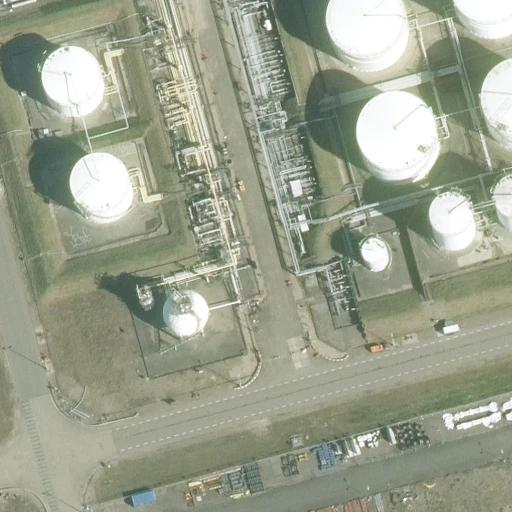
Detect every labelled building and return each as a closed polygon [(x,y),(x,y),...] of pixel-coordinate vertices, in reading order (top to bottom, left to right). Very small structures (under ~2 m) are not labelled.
[(408,41),(409,34),(408,26),(405,17),(401,8),(396,2),(393,0),(333,0),(331,2),(326,8),(321,17),(319,26),(318,34),(319,41),(321,51),(326,59),(332,66),(340,72),(349,76),(358,79),(366,79),(374,78),(383,74),(389,71),(396,65),(401,59),(405,51),(408,41)] [(511,0),(453,0),(453,7),(458,19),(465,29),(476,36),(488,39),(500,38),(511,34),(511,33),(511,0)] [(53,111),(63,116),(74,117),(86,114),(95,107),(101,97),(103,85),(100,74),(93,64),(86,59),(76,56),(67,56),(58,59),(50,65),(45,72),(42,83),(42,93),(46,103),(53,111)] [(487,132),(495,143),(504,150),(511,153),(511,79),(500,85),(491,95),(485,107),(484,120),(487,132)] [(444,152),(445,141),(444,132),(442,124),(438,117),(433,110),(425,104),(419,100),(411,97),(402,96),(392,96),(383,99),(375,103),(368,108),(361,117),(357,124),(355,132),(354,141),(354,149),(357,159),(360,165),(366,173),(373,179),(380,183),(388,186),(398,187),(409,186),(416,184),(423,181),(431,175),(437,168),(441,160),(444,152)] [(80,215),(87,220),(98,223),(109,222),(119,217),(127,209),(131,199),(131,187),(127,177),(120,169),(110,164),(100,163),(89,165),(80,171),(74,180),(71,189),(71,198),(74,207),(80,215)] [(501,225),(509,229),(511,229),(511,188),(511,189),(502,193),(496,201),(494,209),(496,218),(501,225)] [(430,239),(436,247),(445,251),(456,251),(465,246),(471,237),(471,226),(468,218),(462,212),(454,209),(446,209),(438,212),(431,219),(428,229),(430,239)] [(384,262),(385,258),(384,254),(382,249),(379,247),(374,246),(369,246),(366,248),(362,253),(361,258),(362,261),(364,265),(367,268),(372,270),(377,269),(381,266),(384,262)] [(190,333),(198,328),(204,322),(206,314),(205,305),(202,297),(195,292),(187,289),(179,289),(171,293),(165,299),(161,306),(161,316),(165,324),(172,331),(181,334),(190,333)] [(118,511),(113,490),(101,492),(106,511),(118,511)]
